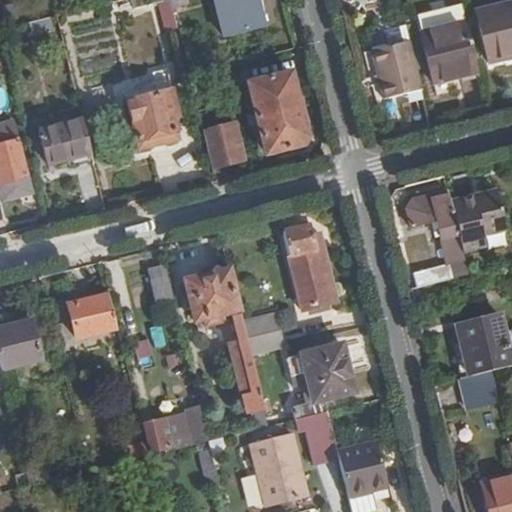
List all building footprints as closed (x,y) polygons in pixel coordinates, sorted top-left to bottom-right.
[(192,4),(191,0),(172,0),(175,9),(192,4)] [(257,0),(214,0),(223,35),(264,24),(257,0)] [(488,63),(511,57),(511,0),(475,10),(488,63)] [(433,83),(478,71),(462,4),(417,15),(433,83)] [(383,100),(422,90),(410,41),(371,51),(383,100)] [(291,73),(249,82),(266,154),(303,145),(307,137),(291,73)] [(177,140),(171,112),(178,110),(174,89),(126,100),(131,117),(103,124),(111,155),(177,140)] [(38,193),(18,120),(0,124),(0,183),(1,183),(5,202),(38,193)] [(54,165),(93,155),(85,120),(44,130),(54,165)] [(234,122),(203,131),(212,167),(243,159),(234,122)] [(450,201),(462,252),(487,246),(483,235),(506,229),(497,190),(450,201)] [(425,287),(468,276),(462,252),(450,201),(448,195),(429,200),(428,196),(412,201),(406,210),(410,228),(437,222),(447,265),(422,271),(425,287)] [(282,232),(302,311),(333,304),(326,274),(331,273),(322,232),(313,235),(311,225),(282,232)] [(166,266),(152,270),(148,270),(150,278),(156,303),(174,299),(166,266)] [(252,414),(256,430),(268,427),(250,354),(230,269),(185,280),(195,322),(232,313),(238,340),(228,342),(245,416),(252,414)] [(326,274),(333,304),(338,302),(331,273),(326,274)] [(118,327),(110,292),(69,303),(78,337),(118,327)] [(450,340),(460,379),(491,371),(511,365),(511,330),(504,332),(500,315),(456,327),(459,338),(450,340)] [(33,320),(0,327),(0,353),(4,369),(43,360),(33,320)] [(134,342),(140,369),(154,366),(148,339),(134,342)] [(292,408),(295,420),(327,412),(325,401),(354,394),(342,345),(286,359),(294,389),(307,386),(311,403),(292,408)] [(491,371),(460,379),(468,409),(499,402),(491,371)] [(165,421),(141,427),(146,443),(149,457),(209,442),(200,407),(186,411),(192,432),(169,438),(165,421)] [(327,412),(295,420),(299,433),(308,431),(331,427),(327,412)] [(337,453),(331,427),(308,431),(315,458),(337,453)] [(308,497),(293,435),(251,444),(266,508),(308,497)] [(377,442),(337,453),(348,497),(368,492),(370,492),(369,486),(386,482),(377,442)] [(149,457),(146,443),(124,448),(127,462),(149,457)] [(119,464),(117,465),(114,483),(123,480),(119,464)] [(0,492),(14,489),(8,467),(0,469),(0,492)] [(32,484),(52,479),(48,467),(29,472),(32,484)] [(488,511),(511,511),(511,475),(482,484),(488,511)] [(369,486),(370,492),(387,487),(386,482),(369,486)] [(368,492),(348,497),(351,511),(368,511),(372,511),(368,492)] [(0,511),(16,511),(17,511),(12,494),(0,497),(0,511)]
